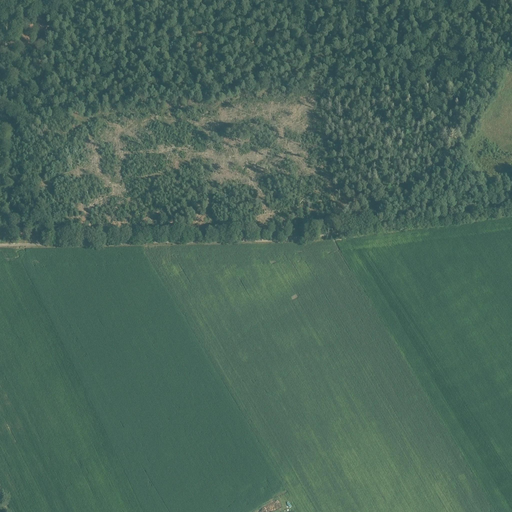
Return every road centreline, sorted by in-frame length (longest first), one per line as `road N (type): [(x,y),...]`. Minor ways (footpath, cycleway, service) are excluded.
road 1 (track): [(14,244),(298,238),(511,212)]
road 2 (track): [(14,244),(6,19),(30,0)]
